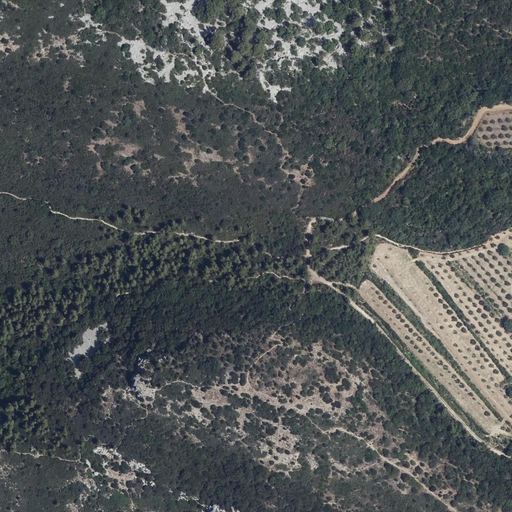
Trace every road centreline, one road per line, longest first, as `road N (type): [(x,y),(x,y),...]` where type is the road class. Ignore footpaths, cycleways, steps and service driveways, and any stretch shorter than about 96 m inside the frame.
road 1 (track): [(511,455),(484,444),(382,331),(311,273),(307,255)]
road 2 (track): [(307,255),(311,223),(347,219),(393,185),(433,140),(463,141),(482,113),(511,109)]
road 3 (track): [(457,511),(365,441),(339,428),(328,433)]
